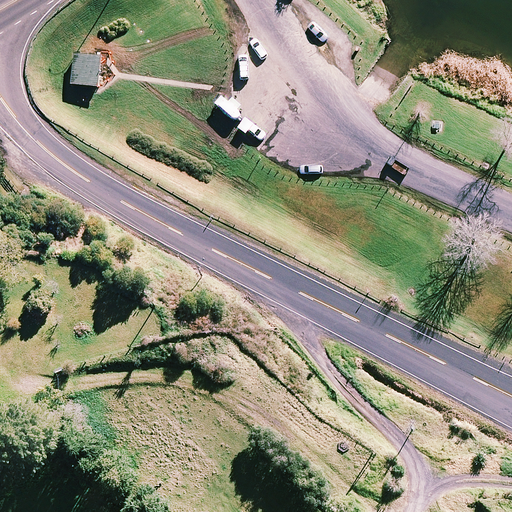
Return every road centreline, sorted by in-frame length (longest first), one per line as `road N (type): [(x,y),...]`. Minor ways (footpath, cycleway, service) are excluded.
road 1 (tertiary): [(0,98),(48,153),(120,199),(511,401)]
road 2 (track): [(419,499),(413,458),(339,383),(265,275)]
